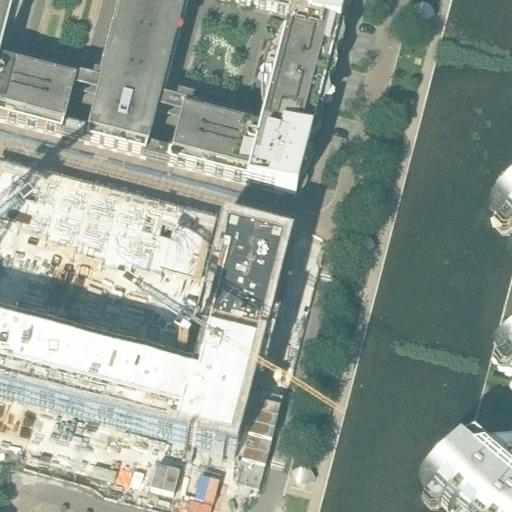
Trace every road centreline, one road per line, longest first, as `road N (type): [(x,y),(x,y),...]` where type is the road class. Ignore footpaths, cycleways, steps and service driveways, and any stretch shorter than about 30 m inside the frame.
road 1 (residential): [(337,232),(0,145)]
road 2 (residential): [(337,232),(277,464),(263,504),(252,511)]
road 3 (residential): [(337,232),(401,0)]
road 4 (residential): [(185,511),(40,476),(18,511)]
